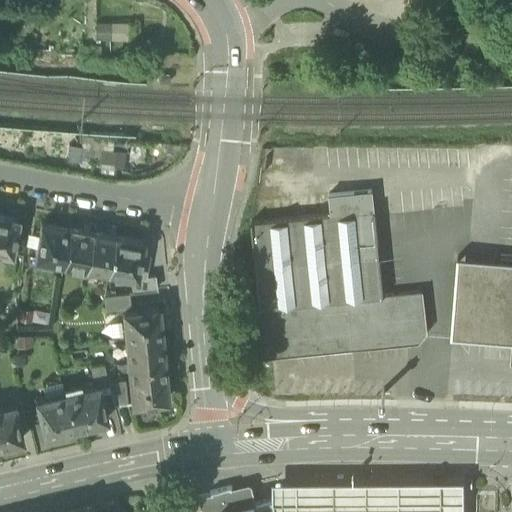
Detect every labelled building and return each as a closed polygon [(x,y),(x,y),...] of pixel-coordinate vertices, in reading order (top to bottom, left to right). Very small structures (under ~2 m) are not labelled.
[(412,339),(412,338),(416,336),(419,333),(422,328),(423,324),(420,290),(383,293),(372,189),(329,193),(331,213),(251,221),(260,307),(261,307),(265,353),(412,339)] [(17,219),(0,215),(0,250),(11,253),(17,219)] [(34,256),(63,261),(69,227),(40,222),(34,256)] [(91,231),(69,227),(63,261),(85,265),(91,231)] [(114,235),(91,231),(85,265),(108,269),(114,235)] [(142,240),(114,235),(108,269),(129,273),(136,274),(139,252),(142,240)] [(129,273),(130,277),(146,276),(150,254),(139,252),(136,274),(129,273)] [(511,359),(511,331),(461,327),(465,265),(511,268),(511,260),(458,257),(452,335),(511,339),(510,359),(511,359)] [(511,268),(465,265),(461,327),(511,331),(511,268)] [(130,277),(131,293),(157,290),(156,275),(146,276),(130,277)] [(103,296),(105,313),(121,311),(129,310),(127,293),(103,296)] [(121,311),(124,339),(160,335),(157,307),(129,310),(121,311)] [(33,310),(19,308),(17,321),(31,324),(33,310)] [(162,358),(160,335),(124,339),(127,362),(162,358)] [(166,398),(162,358),(127,362),(128,379),(131,402),(166,398)] [(99,387),(109,385),(108,381),(104,364),(89,366),(94,384),(98,383),(99,387)] [(42,384),(44,396),(64,391),(61,379),(42,384)] [(128,379),(108,381),(109,385),(113,403),(131,402),(128,379)] [(94,384),(64,391),(72,426),(107,418),(99,387),(98,383),(94,384)] [(43,433),(72,426),(64,391),(44,396),(35,398),(43,433)] [(0,443),(21,438),(13,403),(0,406),(0,443)] [(463,511),(463,479),(273,481),(273,497),(276,511),(463,511)] [(197,497),(200,511),(220,511),(254,504),(250,488),(233,492),(232,486),(222,488),(209,492),(209,494),(197,497)] [(282,511),(279,498),(254,504),(255,511),(282,511)] [(65,511),(120,511),(118,499),(113,500),(65,511)]
